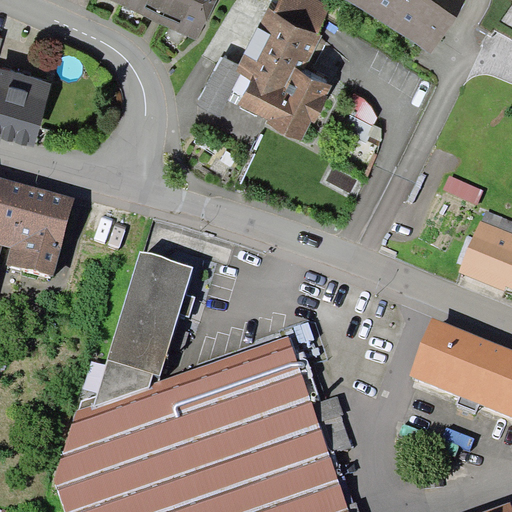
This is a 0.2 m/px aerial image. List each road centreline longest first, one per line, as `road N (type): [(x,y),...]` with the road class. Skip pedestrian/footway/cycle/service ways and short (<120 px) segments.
road 1 (residential): [(125,185),(340,252),(511,322)]
road 2 (residential): [(8,0),(104,42),(132,66),(145,118),(125,185)]
road 3 (unknown): [(389,511),(377,432),(427,287)]
road 4 (residential): [(0,150),(125,185)]
